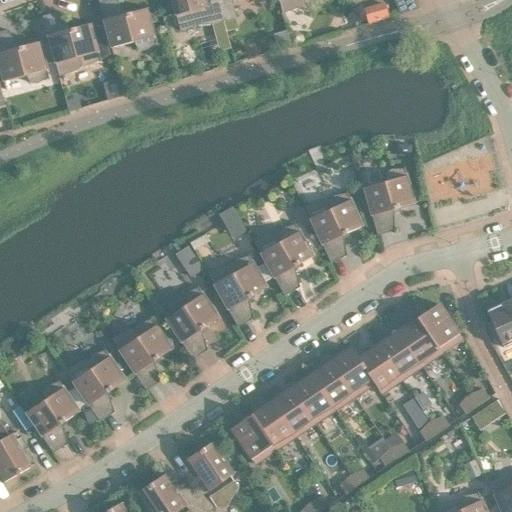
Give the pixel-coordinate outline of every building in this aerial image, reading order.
[(133,41),(137,49),(144,49),(155,43),(156,46),(156,45),(146,8),(130,13),(123,13),(116,0),(100,0),(97,1),(110,47),(113,56),(114,56),(111,47),(133,41)] [(223,21),(216,0),(171,0),(179,30),(183,31),(196,25),(195,21),(208,19),(210,24),(223,21)] [(216,0),(223,21),(236,17),(231,0),(216,0)] [(311,2),(314,0),(277,0),(284,21),(285,21),(282,12),(298,6),(304,1),(311,2)] [(396,15),(418,8),(413,0),(393,0),(398,13),(395,13),(396,15)] [(386,3),(365,7),(368,21),(388,17),(386,3)] [(100,61),(99,56),(109,53),(101,26),(91,28),(90,24),(74,28),(67,28),(58,12),(42,16),(60,85),(62,84),(59,75),(75,69),(81,64),(88,65),(99,58),(100,61)] [(36,83),(47,77),(48,79),(49,79),(39,42),(22,46),(16,46),(7,30),(0,31),(0,70),(5,89),(6,89),(3,80),(25,75),(29,83),(36,83)] [(65,101),(68,111),(79,108),(76,97),(65,101)] [(393,230),(392,211),(398,207),(414,203),(412,198),(415,193),(413,186),(408,184),(403,165),(402,166),(403,168),(390,169),(384,173),(385,181),(364,187),(361,179),(360,179),(376,234),(393,230)] [(346,232),(362,225),(345,190),(344,190),(345,192),(333,195),(328,200),(321,200),(305,206),(301,198),(300,198),(329,262),(345,255),(341,237),(346,232)] [(219,214),(225,226),(232,238),(245,231),(237,217),(231,207),(219,214)] [(250,233),(248,233),(283,295),(298,287),(293,268),(298,264),(313,255),(310,251),(312,246),(308,240),(303,238),(293,222),(294,224),(282,228),(277,233),(269,234),(254,241),(250,233)] [(187,245),(174,254),(177,258),(190,277),(203,269),(190,250),(187,245)] [(223,265),(206,273),(237,326),(252,318),(247,300),(252,295),(266,287),(247,253),(246,253),(247,256),(235,259),(230,264),(223,265)] [(206,349),(199,331),(204,326),(218,317),(196,285),(195,285),(197,287),(185,292),(180,297),(184,305),(165,318),(160,311),(191,359),(206,349)] [(502,347),(511,342),(511,308),(508,300),(500,304),(497,303),(484,307),(485,309),(502,347)] [(437,304),(417,317),(441,353),(462,339),(437,304)] [(145,390),(159,380),(153,363),(158,357),(171,348),(150,316),(149,316),(150,319),(138,323),(134,328),(127,330),(112,338),(107,331),(106,331),(145,390)] [(421,366),(441,353),(417,317),(409,325),(398,332),(421,366)] [(401,380),(421,366),(398,332),(387,340),(377,344),(401,380)] [(369,352),(359,359),(375,383),(374,383),(380,394),(401,380),(377,344),(369,352)] [(354,396),(374,383),(375,383),(359,359),(352,348),(340,356),(330,361),(354,396)] [(80,361),(65,370),(60,362),(59,363),(99,421),(113,411),(107,394),(111,389),(125,380),(105,350),(92,355),(88,360),(80,361)] [(334,410),(354,396),(330,361),(322,368),(311,376),(334,410)] [(314,423),(334,410),(311,376),(300,383),(290,388),(314,423)] [(77,409),(81,407),(86,404),(74,387),(66,393),(57,378),(56,379),(58,381),(45,386),(41,391),(45,399),(34,406),(31,401),(26,400),(20,404),(20,405),(34,425),(52,453),(67,443),(60,425),(65,420),(78,411),(77,409)] [(295,437),(314,423),(290,388),(282,395),(271,403),(295,437)] [(476,405),(487,398),(482,389),(469,395),(476,405)] [(465,413),(476,405),(469,395),(459,405),(465,413)] [(275,450),(295,437),(271,403),(260,410),(251,414),(275,450)] [(90,422),(95,419),(86,404),(81,407),(90,422)] [(34,425),(20,405),(11,411),(25,431),(34,425)] [(427,422),(421,411),(410,418),(417,429),(427,422)] [(254,464),(275,450),(251,414),(230,428),(254,464)] [(436,432),(448,424),(442,416),(429,422),(436,432)] [(425,440),(436,432),(429,422),(419,431),(425,440)] [(34,462),(29,465),(12,435),(17,432),(16,431),(9,435),(1,424),(0,423),(0,479),(2,482),(30,467),(35,464),(34,462)] [(198,481),(188,488),(204,511),(207,511),(217,506),(207,491),(237,470),(236,469),(232,472),(212,443),(216,440),(216,439),(184,460),(198,481)] [(397,459),(408,451),(402,443),(390,448),(397,459)] [(385,466),(397,459),(390,448),(380,458),(385,466)] [(357,486),(368,478),(362,470),(350,475),(357,486)] [(204,511),(188,488),(179,495),(164,473),(133,495),(133,496),(138,493),(151,511),(204,511)] [(511,511),(511,475),(511,476),(504,476),(488,482),(484,473),(483,474),(500,511),(511,511)] [(345,493),(357,486),(350,475),(340,485),(345,493)] [(436,511),(486,511),(476,490),(475,490),(476,493),(464,495),(459,500),(451,500),(436,505),(432,497),(430,498),(436,511)] [(316,511),(317,511),(328,505),(323,496),(310,502),(316,511)] [(124,511),(120,504),(125,501),(124,500),(103,511),(124,511)] [(300,511),(316,511),(310,502),(300,511)]
